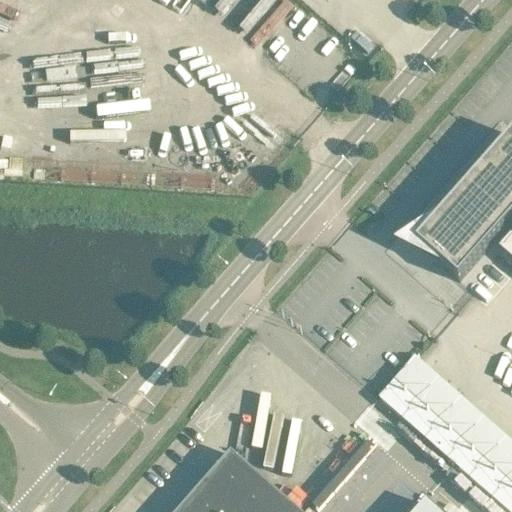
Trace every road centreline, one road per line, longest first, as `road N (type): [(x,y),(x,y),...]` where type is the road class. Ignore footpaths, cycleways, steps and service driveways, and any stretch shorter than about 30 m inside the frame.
road 1 (unclassified): [(485,0),(153,378)]
road 2 (unclassified): [(153,378),(135,416),(84,475)]
